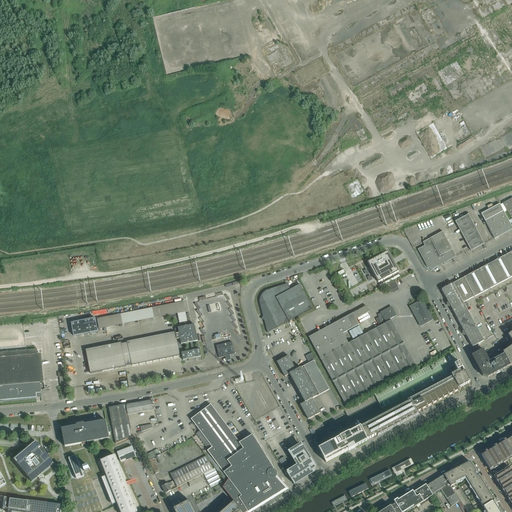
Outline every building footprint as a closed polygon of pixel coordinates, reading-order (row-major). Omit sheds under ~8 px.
[(511,198),(503,203),(511,219),(509,221),(510,224),(511,222),(511,198)] [(511,226),(510,224),(500,204),(481,214),(494,238),(511,228),(511,226)] [(484,244),(469,214),(456,221),(457,224),(471,251),(484,244)] [(456,256),(443,232),(430,238),(423,242),(425,246),(418,249),(427,267),(433,269),(456,256)] [(388,252),(368,262),(370,268),(369,268),(374,278),(376,277),(378,282),(398,272),(395,265),(391,258),(388,252)] [(511,277),(511,269),(504,256),(491,263),(501,283),(511,277)] [(501,283),(491,263),(477,271),(487,290),(501,283)] [(487,290),(477,271),(463,278),(474,297),(475,297),(487,290)] [(474,297),(463,278),(453,283),(464,303),(474,297)] [(391,290),(398,287),(395,281),(388,284),(391,290)] [(469,312),(464,303),(453,283),(442,290),(448,302),(447,303),(447,304),(448,306),(449,306),(450,306),(457,318),(469,312)] [(313,308),(300,284),(290,289),(287,284),(266,290),(262,294),(260,297),(259,300),(259,303),(267,333),(313,308)] [(433,320),(422,300),(410,306),(421,326),(433,320)] [(390,319),(397,316),(391,306),(380,312),(381,313),(378,315),(379,317),(376,319),(380,326),(348,343),(343,333),(359,324),(356,319),(369,311),(366,306),(353,313),(309,337),(345,405),(416,366),(390,319)] [(484,341),(469,312),(457,318),(464,330),(462,331),(462,332),(463,335),(465,335),(466,334),(472,347),(484,341)] [(87,320),(89,333),(98,332),(95,318),(87,320)] [(180,356),(177,340),(180,339),(181,344),(190,343),(192,350),(181,352),(183,360),(193,358),(194,360),(196,359),(196,358),(201,357),(200,349),(194,350),(193,342),(198,341),(194,324),(178,328),(179,333),(176,334),(175,332),(127,342),(127,343),(121,344),(121,343),(86,350),(88,364),(90,374),(126,367),(126,366),(132,364),(132,366),(138,364),(180,356)] [(235,354),(232,342),(216,346),(219,358),(235,354)] [(511,346),(510,348),(503,352),(504,354),(510,365),(511,364),(511,346)] [(40,389),(38,364),(36,349),(26,350),(0,352),(0,400),(36,397),(35,393),(40,393),(40,390),(40,389)] [(487,378),(510,365),(504,354),(490,361),(483,349),(472,355),(483,376),(487,378)] [(306,355),(309,361),(314,357),(312,352),(306,355)] [(459,388),(470,382),(454,352),(374,395),(382,409),(388,406),(390,410),(413,398),(414,400),(365,426),(366,428),(363,430),(362,428),(361,428),(367,440),(377,435),(378,436),(419,414),(418,412),(460,390),(459,388)] [(329,390),(313,361),(296,370),(288,356),(277,362),(285,377),(290,374),(292,378),(291,378),(302,399),(303,398),(305,402),(300,405),(308,420),(320,413),(312,399),(329,390)] [(132,404),(134,414),(154,410),(152,400),(132,404)] [(128,415),(126,405),(126,404),(108,408),(115,444),(129,438),(131,437),(130,429),(131,429),(128,415)] [(273,469),(267,458),(267,457),(263,450),(262,450),(259,445),(253,435),(240,443),(236,439),(226,425),(211,405),(191,419),(199,430),(212,447),(207,451),(224,473),(221,476),(226,482),(226,483),(223,487),(236,505),(239,508),(242,511),(246,511),(247,511),(249,511),(257,507),(286,489),(282,485),(277,479),(276,478),(277,476),(277,473),(276,471),(273,469)] [(106,421),(85,424),(84,423),(77,425),(77,426),(62,429),(65,447),(109,439),(106,421)] [(349,451),(368,441),(361,428),(360,427),(357,428),(348,433),(342,436),(322,446),(318,449),(319,449),(324,459),(325,462),(326,462),(348,450),(349,451)] [(511,437),(510,439),(504,443),(500,444),(494,448),(491,450),(485,454),(482,456),(490,470),(491,469),(499,482),(501,485),(505,491),(507,494),(511,500),(511,501),(511,437)] [(35,441),(12,460),(31,482),(44,471),(53,463),(35,441)] [(314,472),(315,467),(301,445),(290,452),(293,457),(298,466),(287,473),(294,484),(314,472)] [(121,462),(136,456),(132,447),(117,453),(121,462)] [(150,457),(160,453),(158,448),(148,452),(150,457)] [(165,460),(162,453),(156,456),(159,463),(165,460)] [(82,469),(76,455),(68,458),(77,480),(84,477),(83,473),(85,473),(90,471),(88,466),(83,468),(83,469),(82,469)] [(128,491),(126,486),(126,484),(123,477),(124,477),(123,477),(120,470),(121,470),(120,470),(115,456),(101,461),(107,475),(106,475),(107,476),(102,478),(112,505),(118,503),(117,503),(118,504),(121,511),(136,511),(137,511),(132,498),(132,497),(131,498),(129,491),(128,491)] [(177,487),(212,469),(206,456),(170,474),(177,487)] [(279,460),(283,467),(288,463),(287,461),(284,457),(279,460)] [(159,472),(152,458),(149,460),(155,474),(159,472)] [(398,466),(400,471),(419,463),(417,458),(398,466)] [(494,500),(476,471),(470,462),(444,475),(451,486),(456,484),(455,482),(466,477),(481,502),(480,503),(483,508),(494,500)] [(373,478),(375,483),(394,475),(392,471),(373,478)] [(451,486),(444,475),(427,486),(432,494),(441,489),(452,507),(460,501),(453,491),(454,490),(451,486)] [(170,487),(173,486),(173,485),(174,485),(173,482),(171,482),(162,487),(165,494),(171,491),(170,487)] [(351,490),(353,494),(372,487),(370,482),(351,490)] [(415,507),(433,496),(432,494),(427,486),(426,484),(411,494),(411,492),(399,500),(398,499),(394,501),(395,504),(400,511),(404,511),(414,506),(415,507)] [(473,509),(460,489),(460,488),(459,488),(457,490),(456,489),(454,490),(453,491),(460,501),(467,511),(470,511),(473,510),(473,509)] [(330,503),(333,507),(350,497),(347,493),(330,503)] [(3,498),(2,510),(3,510),(19,511),(59,511),(60,511),(61,505),(58,505),(23,500),(20,500),(5,498),(3,498)] [(501,511),(494,501),(494,500),(483,508),(485,511),(501,511)] [(195,511),(189,501),(173,509),(174,511),(242,511),(239,508),(236,505),(234,502),(221,511),(195,511)]
